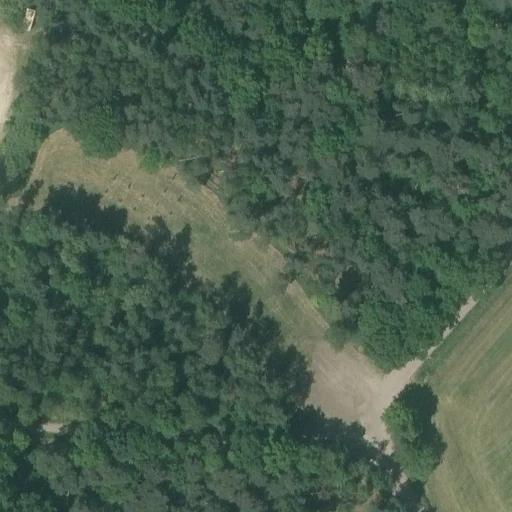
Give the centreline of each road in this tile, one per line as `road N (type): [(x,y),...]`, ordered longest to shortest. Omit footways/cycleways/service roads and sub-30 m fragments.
road 1 (track): [(389,460),(0,418)]
road 2 (track): [(414,511),(391,468),(381,423),(392,387),(431,346)]
